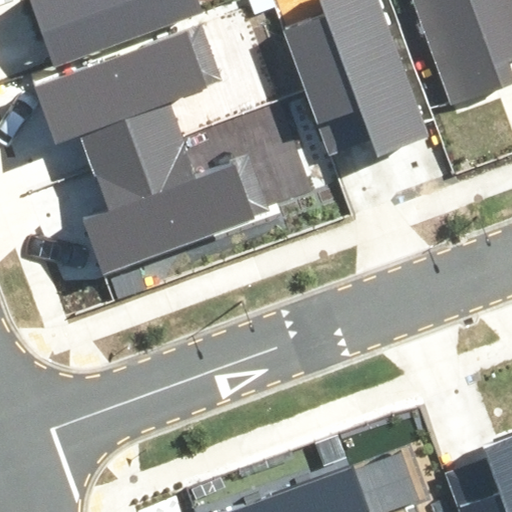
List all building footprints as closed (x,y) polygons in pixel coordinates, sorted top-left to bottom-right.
[(201,0),(37,0),(59,57),(203,6),(201,0)] [(374,139),(426,121),(384,0),(328,0),(331,5),(281,23),(321,136),(368,120),(374,139)] [(511,0),(417,0),(454,99),(511,77),(511,0)] [(195,27),(42,83),(57,123),(81,115),(100,159),(180,129),(166,86),(211,70),(195,27)] [(180,129),(100,159),(113,195),(84,205),(103,257),(268,195),(250,149),(196,169),(180,129)] [(511,511),(511,423),(494,430),(503,455),(454,473),(467,511),(511,511)] [(195,511),(371,511),(373,511),(352,452),(194,508),(195,511)]
